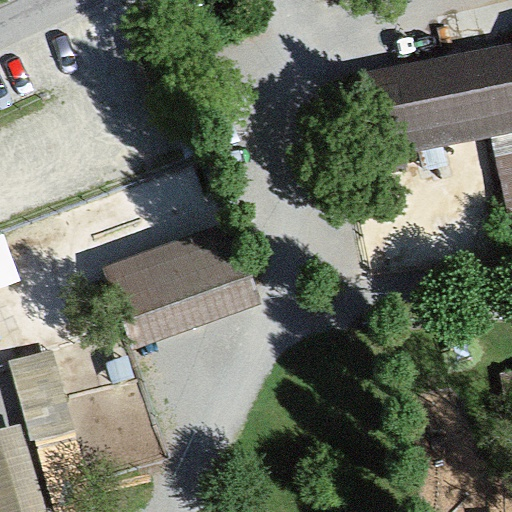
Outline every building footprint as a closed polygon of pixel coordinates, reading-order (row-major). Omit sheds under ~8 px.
[(511,52),(366,77),(380,162),(511,139),(511,52)] [(223,232),(96,275),(126,360),(252,316),(223,232)] [(0,291),(24,285),(12,237),(0,240),(0,291)] [(102,511),(61,365),(24,375),(37,423),(0,433),(0,511),(102,511)] [(511,376),(495,379),(501,417),(511,415),(511,376)] [(0,383),(0,428),(31,421),(20,378),(0,383)]
